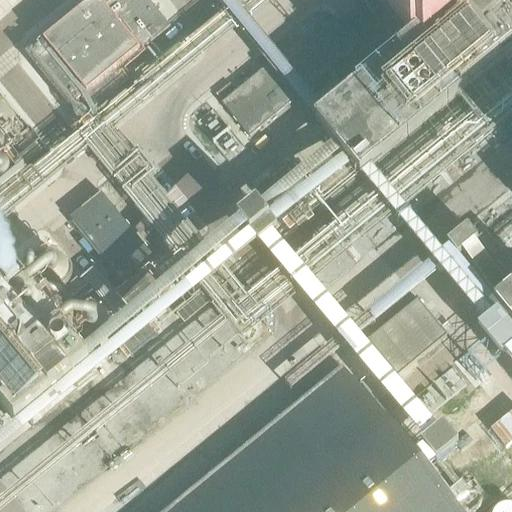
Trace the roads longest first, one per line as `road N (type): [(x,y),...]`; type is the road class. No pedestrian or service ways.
road 1 (unknown): [(288,0),(188,79),(182,97),(200,155),(304,338)]
road 2 (unknown): [(410,250),(511,373)]
